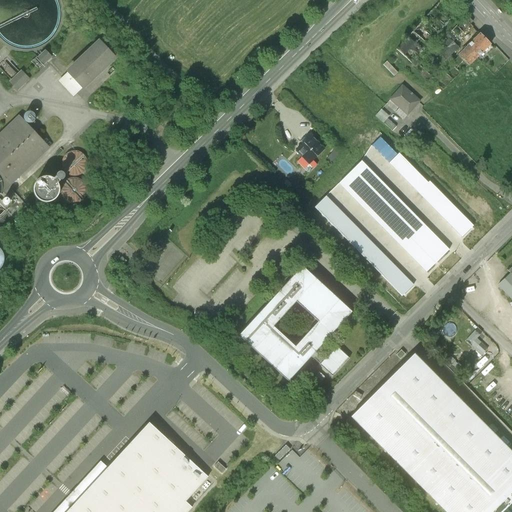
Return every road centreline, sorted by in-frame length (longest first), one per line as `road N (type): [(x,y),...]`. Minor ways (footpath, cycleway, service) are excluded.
road 1 (unclassified): [(511,226),(309,427),(275,424),(187,345),(140,321)]
road 2 (primary): [(82,261),(350,0)]
